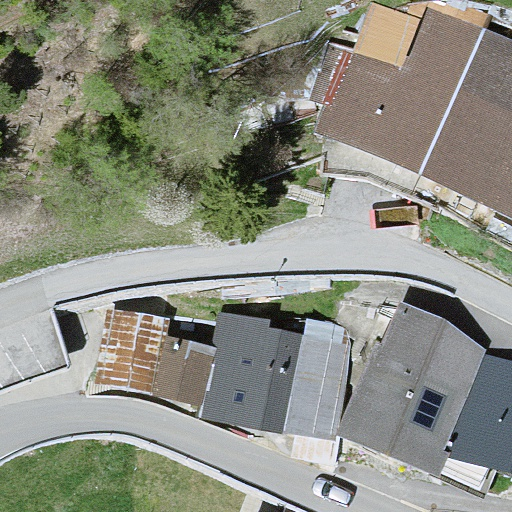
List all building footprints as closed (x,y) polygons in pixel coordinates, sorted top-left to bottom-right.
[(511,45),(438,11),(367,164),(511,231),(511,45)] [(482,348),(391,309),(334,442),(425,481),(474,363),(482,348)] [(100,383),(145,390),(157,322),(111,315),(100,383)] [(236,332),(223,418),(321,433),(334,346),(236,332)] [(195,407),(209,351),(173,342),(159,399),(195,407)] [(511,370),(474,363),(450,474),(505,486),(507,478),(511,452),(511,370)]
